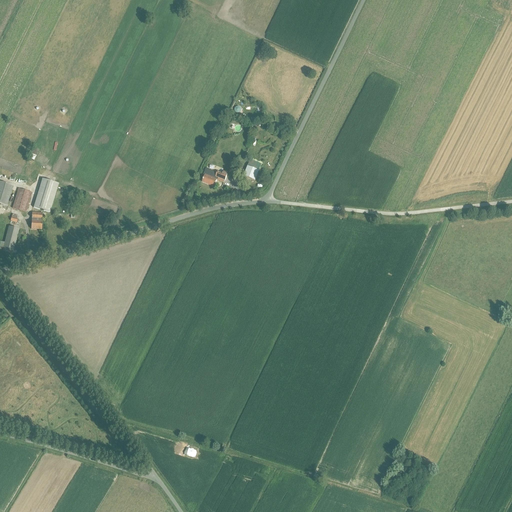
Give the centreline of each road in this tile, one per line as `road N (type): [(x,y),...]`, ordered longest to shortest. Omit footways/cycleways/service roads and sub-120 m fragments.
road 1 (unclassified): [(0,271),(210,207),(263,201)]
road 2 (unclassified): [(159,481),(0,275)]
road 3 (unclassified): [(263,201),(384,213),(511,202)]
road 4 (unclassified): [(263,201),(363,0)]
road 5 (unclassified): [(0,434),(159,481)]
